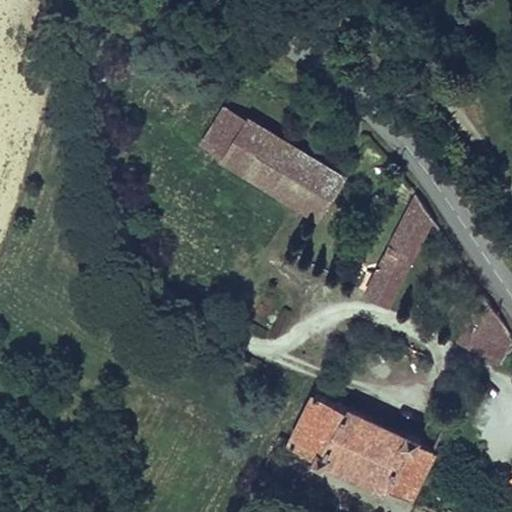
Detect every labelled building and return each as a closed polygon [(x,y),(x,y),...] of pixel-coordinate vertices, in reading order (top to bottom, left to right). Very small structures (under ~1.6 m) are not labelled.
[(342,179),(226,109),(203,146),(318,217),(342,179)] [(417,197),(370,292),(392,305),(434,223),(417,197)] [(482,353),(500,315),(486,295),(461,343),(482,353)] [(511,345),(511,331),(500,315),(482,353),(480,357),(502,368),(511,345)] [(435,453),(316,397),(293,445),(413,501),(435,453)]
